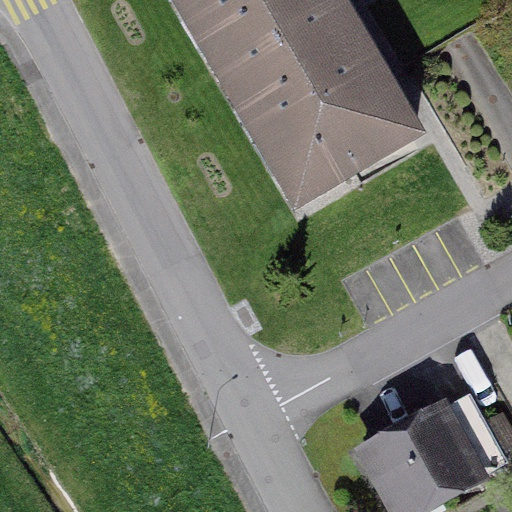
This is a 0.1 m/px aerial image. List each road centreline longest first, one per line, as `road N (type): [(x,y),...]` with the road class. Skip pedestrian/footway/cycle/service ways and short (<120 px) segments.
road 1 (residential): [(33,0),(251,418)]
road 2 (residential): [(251,418),(511,275)]
